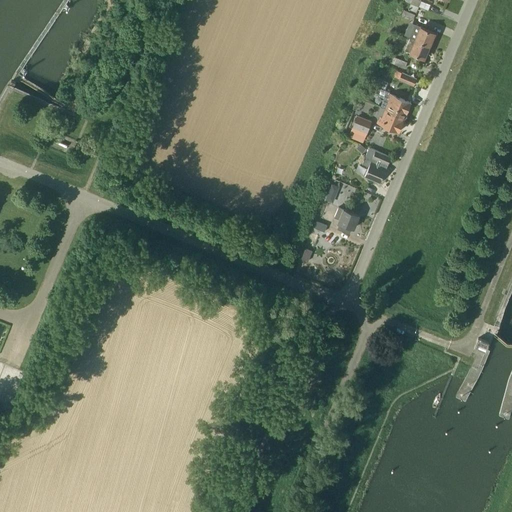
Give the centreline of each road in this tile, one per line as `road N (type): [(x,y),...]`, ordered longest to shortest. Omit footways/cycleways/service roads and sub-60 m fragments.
road 1 (unclassified): [(476,0),(343,305),(0,164)]
road 2 (track): [(86,199),(170,0)]
